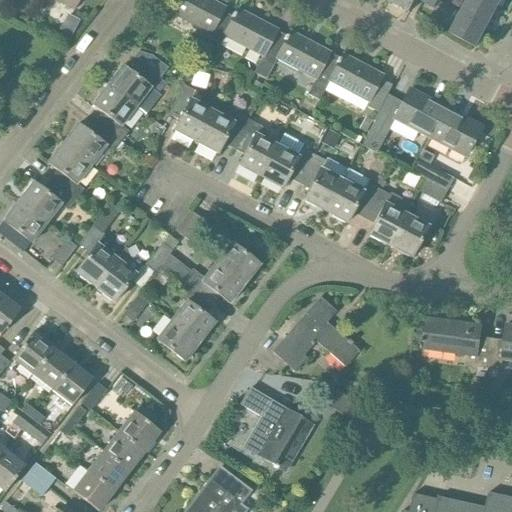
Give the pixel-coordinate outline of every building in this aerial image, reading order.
[(53,0),(61,4),(74,11),(80,0),(53,0)] [(230,17),(223,13),(225,9),(209,0),(177,0),(170,14),(210,35),(208,39),(219,45),(223,37),(221,37),(231,19),(230,17)] [(389,0),(388,2),(409,13),(415,0),(389,0)] [(433,9),(437,0),(422,0),(421,3),(433,9)] [(478,0),(468,0),(460,15),(486,28),(496,10),(478,0)] [(478,0),(496,10),(501,0),(478,0)] [(282,40),(283,39),(276,35),(278,31),(236,9),(232,18),(230,17),(231,19),(221,37),(223,37),(262,58),(254,74),(265,80),(276,60),(274,59),(284,41),(282,40)] [(460,15),(450,34),(475,48),(486,28),(460,15)] [(335,63),(336,63),(328,58),(330,53),(289,32),(285,40),(283,39),(282,40),(284,41),(274,59),(276,60),(315,80),(307,95),(319,102),(329,83),(328,82),(337,65),(335,63)] [(328,82),(329,83),(367,103),(365,107),(377,113),(391,86),(380,80),(382,76),(342,55),(338,64),(336,63),(335,63),(337,65),(328,82)] [(115,77),(107,86),(136,109),(145,115),(160,96),(158,95),(165,85),(159,80),(158,80),(133,61),(126,70),(122,67),(121,69),(117,69),(114,73),(115,77)] [(254,82),(251,88),(259,92),(262,87),(254,82)] [(93,104),(92,106),(101,113),(94,123),(121,143),(129,132),(122,127),(136,109),(107,86),(99,97),(96,97),(93,101),(93,104)] [(195,143),(212,111),(215,104),(195,93),(184,86),(168,115),(179,121),(173,132),(195,143)] [(429,139),(445,108),(409,89),(401,103),(387,96),(373,122),(374,122),(361,146),(376,154),(394,120),(429,139)] [(445,108),(429,139),(465,158),(481,128),(445,108)] [(233,150),(248,121),(237,114),(233,122),(212,111),(195,143),(217,155),(222,144),(233,150)] [(260,178),(277,145),(264,138),(266,133),(264,129),(260,128),(260,127),(248,121),(233,150),(244,156),(238,166),(260,178)] [(77,125),(62,145),(91,167),(100,156),(101,154),(105,148),(110,152),(112,153),(115,150),(121,143),(94,123),(87,132),(77,125)] [(328,131),(321,144),(332,150),(339,137),(328,131)] [(121,143),(115,150),(118,153),(124,145),(121,143)] [(77,186),(91,167),(62,145),(47,164),(57,171),(49,181),(76,201),(84,191),(77,186)] [(298,185),(313,155),(302,149),(301,150),(294,146),(291,152),(277,145),(260,178),(281,189),(287,179),(298,185)] [(421,151),(417,160),(421,162),(426,154),(421,151)] [(324,212),(341,180),(320,169),(324,161),(313,155),(298,185),(309,190),(303,201),(324,212)] [(429,166),(422,179),(424,180),(425,180),(447,192),(447,191),(453,179),(429,166)] [(362,219),(378,190),(383,180),(378,178),(373,187),(367,184),(369,181),(347,170),(346,172),(341,180),(324,212),(346,224),(352,213),(362,219)] [(425,180),(418,192),(424,196),(422,200),(436,207),(438,203),(440,204),(447,192),(425,180)] [(32,184),(18,203),(47,225),(61,206),(67,212),(76,201),(49,181),(43,189),(42,191),(32,184)] [(388,247),(405,215),(410,206),(389,194),(389,196),(378,190),(362,219),(373,225),(367,235),(388,247)] [(32,245),(47,225),(18,203),(3,222),(32,245)] [(102,234),(119,212),(109,204),(92,227),(102,234)] [(193,245),(208,226),(191,213),(176,232),(193,245)] [(405,215),(388,247),(411,258),(428,227),(405,215)] [(94,288),(121,252),(102,237),(75,273),(77,275),(77,277),(84,283),(87,282),(94,288)] [(62,267),(77,249),(67,241),(52,259),(62,267)] [(169,256),(172,252),(162,244),(145,267),(149,270),(154,274),(161,266),(169,256)] [(216,263),(215,264),(243,286),(244,285),(259,266),(231,244),(216,263)] [(121,252),(94,288),(102,294),(103,297),(110,302),(112,302),(114,303),(141,267),(132,260),(125,248),(122,252),(121,252)] [(169,256),(161,266),(172,275),(180,264),(169,256)] [(194,276),(187,286),(200,296),(213,306),(220,297),(229,304),(243,286),(215,264),(204,279),(202,282),(194,276)] [(171,321),(170,322),(199,344),(199,343),(214,324),(205,316),(213,306),(200,296),(187,286),(178,297),(185,303),(171,321)] [(0,334),(19,310),(0,296),(0,295),(0,334)] [(133,323),(148,303),(139,296),(123,316),(133,323)] [(359,352),(326,324),(336,313),(319,298),(271,353),(294,373),(307,359),(304,356),(316,343),(345,368),(359,352)] [(427,319),(423,350),(477,357),(475,367),(477,368),(476,378),(487,379),(488,369),(492,340),(480,338),(482,327),(427,319)] [(170,322),(156,341),(184,363),(199,344),(170,322)] [(488,369),(487,379),(496,380),(498,370),(502,371),(503,361),(511,362),(511,326),(507,326),(505,341),(492,340),(488,369)] [(32,334),(12,360),(32,376),(52,350),(32,334)] [(52,350),(32,376),(52,391),(72,365),(52,350)] [(0,374),(6,367),(7,368),(10,364),(0,356),(0,374)] [(72,365),(52,391),(72,407),(92,380),(72,365)] [(90,412),(106,391),(97,384),(80,404),(90,412)] [(243,400),(240,406),(259,417),(242,447),(245,449),(285,472),(312,426),(261,397),(249,390),(243,400)] [(345,398),(336,412),(345,418),(354,404),(345,398)] [(31,418),(37,411),(27,404),(22,411),(31,418)] [(134,412),(118,433),(144,453),(159,433),(156,430),(152,427),(157,421),(138,406),(134,412)] [(66,424),(72,430),(85,413),(79,407),(66,424)] [(37,411),(31,418),(41,425),(46,418),(37,411)] [(17,417),(12,423),(20,430),(26,423),(17,416),(17,417)] [(26,423),(20,430),(22,431),(41,446),(47,439),(27,424),(26,423)] [(66,438),(72,430),(66,424),(59,433),(66,438)] [(128,473),(144,453),(118,433),(102,453),(128,473)] [(5,452),(0,458),(0,489),(4,493),(25,467),(5,452)] [(113,493),(128,473),(102,453),(87,472),(113,493)] [(27,473),(48,489),(55,480),(34,464),(27,473)] [(208,481),(183,511),(246,511),(248,510),(241,505),(233,499),(243,485),(223,470),(212,484),(208,481)] [(97,511),(98,511),(113,493),(87,472),(72,492),(97,511)] [(41,498),(48,489),(27,473),(20,482),(41,498)] [(404,511),(402,511),(511,511),(511,498),(489,493),(486,508),(439,498),(438,501),(413,495),(409,511),(404,511)] [(16,511),(4,503),(0,508),(0,510),(2,511),(16,511)]
